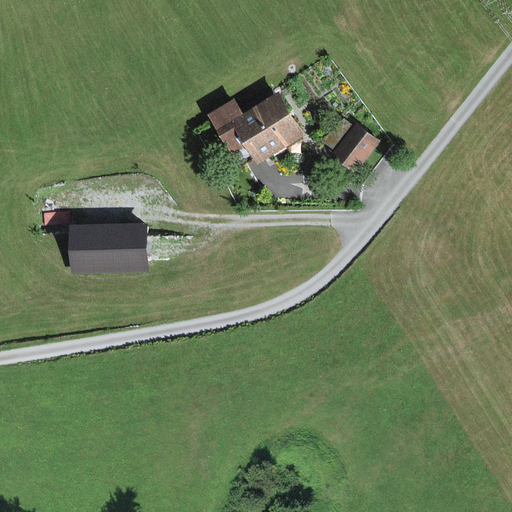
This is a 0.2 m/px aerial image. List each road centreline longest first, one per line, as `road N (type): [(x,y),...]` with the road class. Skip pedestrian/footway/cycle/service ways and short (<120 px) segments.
road 1 (track): [(0,358),(295,305),(374,227),(511,43)]
road 2 (track): [(374,227),(155,220)]
